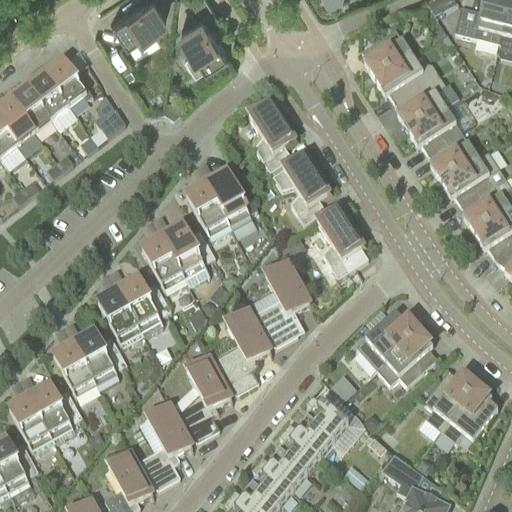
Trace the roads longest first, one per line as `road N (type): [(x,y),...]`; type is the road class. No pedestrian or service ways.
road 1 (residential): [(185,511),(290,382),(412,261)]
road 2 (unclassified): [(290,52),(302,93),(412,261)]
road 3 (unclassified): [(429,250),(314,75),(290,52)]
road 4 (residential): [(0,310),(163,161)]
road 5 (residential): [(163,161),(67,15)]
road 6 (residential): [(163,161),(290,52)]
road 7 (unclassified): [(412,261),(511,367)]
road 8 (residential): [(290,52),(417,0)]
road 9 (unclassified): [(511,342),(468,303),(429,250)]
